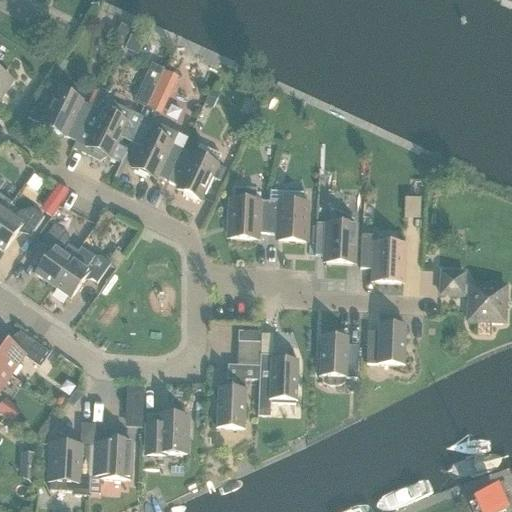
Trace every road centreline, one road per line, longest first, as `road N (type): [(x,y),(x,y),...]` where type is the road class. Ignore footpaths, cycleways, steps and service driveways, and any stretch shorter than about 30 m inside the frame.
road 1 (residential): [(0,301),(94,366),(170,373),(195,343),(196,280)]
road 2 (residential): [(413,306),(296,299),(270,285),(196,280)]
road 3 (residential): [(196,280),(193,249),(182,235),(48,167)]
